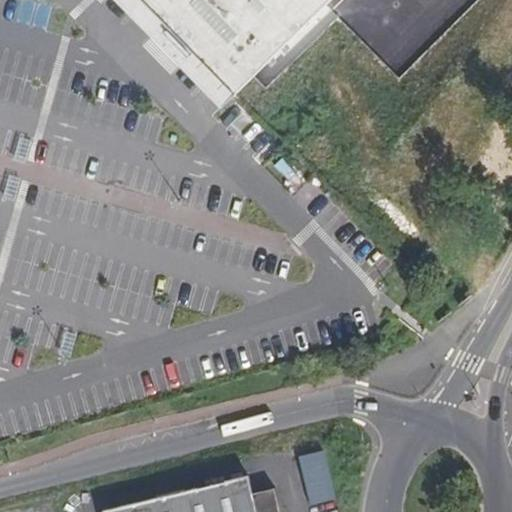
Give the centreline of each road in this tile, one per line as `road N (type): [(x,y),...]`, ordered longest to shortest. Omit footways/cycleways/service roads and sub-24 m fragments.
road 1 (unclassified): [(425,431),(378,406),(345,402),(0,489)]
road 2 (secondary): [(511,292),(425,431)]
